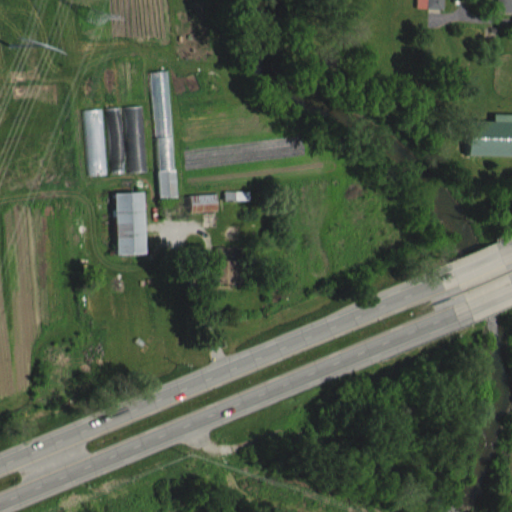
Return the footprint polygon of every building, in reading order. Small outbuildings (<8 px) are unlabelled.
[(511,0),(504,0),(503,27),(511,27),(511,0)] [(450,8),(423,8),(423,23),(450,24),(450,8)] [(158,107),(159,134),(176,133),(175,105),(168,106),(168,107),(158,107)] [(511,170),(511,128),(498,128),(498,135),(472,135),(472,170),(511,170)] [(120,208),(122,269),(151,268),(149,207),(120,208)] [(223,209),(195,210),(196,226),(224,226),(223,209)] [(243,261),(222,262),(222,298),(243,298),(243,261)]
